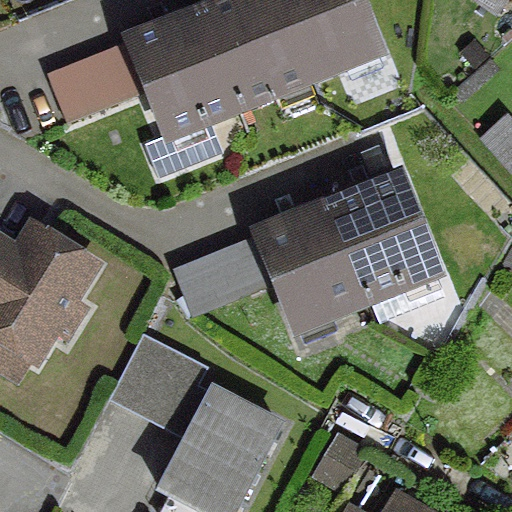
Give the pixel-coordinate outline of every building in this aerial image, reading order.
[(233,110),(302,82),(269,0),(237,0),(196,17),(233,110)] [(350,0),(269,0),(302,82),(372,53),(350,0)] [(469,0),(491,15),(501,0),(469,0)] [(163,138),(233,110),(196,17),(126,45),(148,99),(163,138)] [(121,110),(148,99),(126,45),(99,56),(121,110)] [(94,121),(121,110),(99,56),(72,67),(94,121)] [(67,132),(94,121),(72,67),(45,77),(67,132)] [(511,131),(500,119),(477,140),(511,177),(511,131)] [(439,299),(393,182),(324,210),(361,302),(364,301),(374,326),(439,299)] [(291,330),(361,302),(324,210),(254,238),(272,283),(291,330)] [(87,268),(28,231),(12,256),(0,248),(0,343),(29,362),(47,332),(60,340),(79,310),(66,302),(87,268)] [(272,283),(254,238),(218,252),(237,298),(272,283)] [(237,298),(218,252),(183,266),(201,312),(237,298)] [(137,337),(108,394),(172,427),(202,370),(137,337)] [(192,511),(229,511),(274,428),(207,393),(155,493),(192,511)] [(334,443),(314,477),(336,490),(356,455),(334,443)] [(414,511),(393,500),(386,511),(414,511)]
